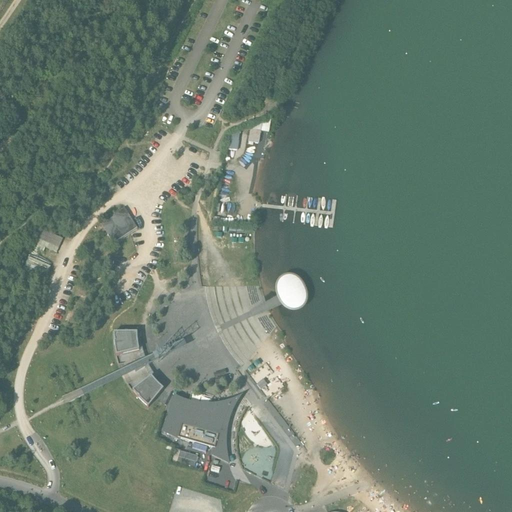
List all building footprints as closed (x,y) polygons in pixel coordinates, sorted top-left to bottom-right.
[(251,130),(248,145),(257,147),(262,126),(251,130)] [(231,139),(228,151),(238,153),(240,141),(231,139)] [(101,223),(114,244),(138,229),(124,208),(101,223)] [(40,230),(32,247),(43,252),(45,248),(56,253),(62,239),(40,230)] [(44,279),(51,266),(29,256),(22,269),(44,279)] [(137,333),(113,333),(113,341),(114,348),(116,356),(139,351),(137,333)] [(143,404),(149,409),(163,389),(150,376),(132,391),(137,398),(143,404)] [(263,380),(256,386),(261,391),(267,386),(263,380)] [(227,416),(175,400),(171,416),(169,416),(164,431),(179,439),(179,438),(213,449),(226,453),(226,445),(226,439),(223,439),(225,434),(226,434),(226,433),(222,432),(227,416)]
